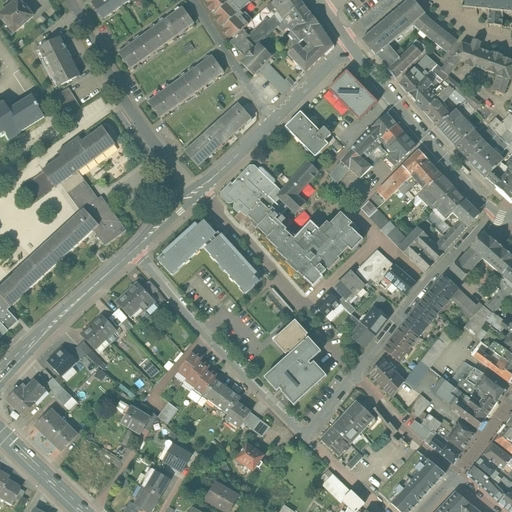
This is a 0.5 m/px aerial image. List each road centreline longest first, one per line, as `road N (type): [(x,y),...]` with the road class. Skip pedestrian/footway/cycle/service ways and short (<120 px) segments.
road 1 (residential): [(303,435),(132,248)]
road 2 (residential): [(65,0),(120,103),(197,190)]
road 3 (residential): [(356,372),(494,211)]
road 4 (residential): [(0,379),(132,248)]
road 5 (residential): [(197,190),(302,308)]
road 6 (residential): [(378,240),(348,211),(428,138)]
road 7 (residential): [(456,477),(356,372)]
road 8 (residential): [(273,119),(193,0)]
road 9 (residential): [(428,138),(350,46)]
